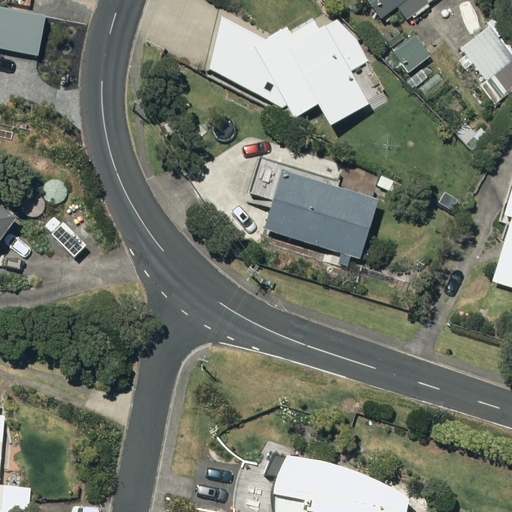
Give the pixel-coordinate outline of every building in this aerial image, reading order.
[(354,0),(356,0),(373,22),(391,9),(401,22),(429,0),(348,0),(351,3),(354,0)] [(357,66),(363,62),(350,40),(332,23),(313,34),(312,31),(281,49),(273,35),(258,44),(212,21),(204,72),(281,111),(287,121),(306,109),(319,132),(360,107),(350,91),(366,82),(357,66)] [(505,66),(510,62),(484,29),(457,52),(481,81),(474,87),(491,107),(505,94),(496,83),(499,81),(508,92),(511,88),(511,69),(510,71),(505,66)] [(414,36),(391,54),(406,75),(429,58),(414,36)] [(448,116),(460,133),(471,125),(459,108),(448,116)] [(501,221),(485,286),(511,293),(511,142),(508,141),(488,218),(501,221)] [(262,235),(325,254),(322,263),(344,269),(347,260),(349,261),(370,194),(358,190),(354,201),(272,175),(252,239),(260,241),(262,235)] [(0,256),(25,221),(0,202),(0,256)] [(403,263),(400,275),(414,279),(417,267),(403,263)] [(0,511),(32,511),(34,489),(3,487),(8,417),(1,417),(2,403),(0,403),(0,511)] [(256,417),(262,430),(270,427),(265,413),(256,417)] [(260,487),(257,502),(261,501),(263,511),(393,511),(395,504),(383,498),(362,487),(327,473),(290,465),(272,463),(266,472),(262,481),(260,487)] [(511,471),(484,463),(479,481),(511,489),(511,471)]
